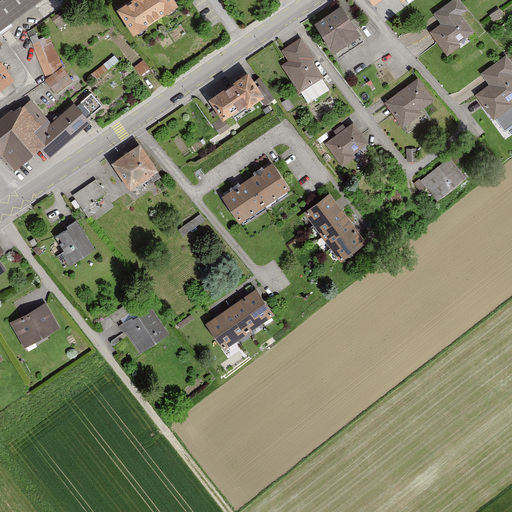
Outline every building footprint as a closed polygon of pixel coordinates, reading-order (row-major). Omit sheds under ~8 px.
[(0,29),(41,0),(0,0),(0,88),(15,78),(0,57),(0,29)] [(174,0),(128,0),(117,8),(134,36),(179,7),(174,0)] [(459,0),(454,0),(434,15),(441,23),(430,31),(438,42),(448,55),(459,46),(461,45),(459,43),(468,36),(474,32),(461,16),(469,10),(459,0)] [(344,7),(317,25),(338,55),(364,37),(344,7)] [(300,36),(281,48),(288,59),(281,63),(298,92),(325,77),(300,36)] [(50,37),(35,46),(48,79),(58,94),(75,81),(64,67),(50,37)] [(511,60),(507,55),(484,74),(492,85),(479,95),(497,118),(511,107),(511,60)] [(248,70),(208,97),(223,119),(263,92),(248,70)] [(417,77),(384,102),(403,126),(422,112),(421,109),(434,99),(417,77)] [(29,96),(0,118),(0,155),(3,153),(15,169),(41,146),(49,156),(91,122),(75,104),(52,123),(29,96)] [(354,121),(326,141),(343,165),(371,145),(354,121)] [(139,141),(111,161),(130,189),(159,169),(139,141)] [(467,178),(450,157),(421,180),(439,201),(467,178)] [(236,186),(222,196),(240,223),(291,189),(272,162),(259,171),(236,186)] [(96,178),(73,194),(89,217),(101,209),(95,200),(106,193),(96,178)] [(366,241),(329,192),(304,211),(341,260),(366,241)] [(78,221),(56,236),(61,244),(53,249),(65,268),(95,248),(78,221)] [(273,314),(255,288),(205,322),(223,349),(273,314)] [(45,302),(11,322),(26,348),(60,328),(45,302)] [(129,313),(122,305),(109,314),(115,323),(129,313)] [(150,306),(121,324),(141,354),(169,335),(150,306)]
